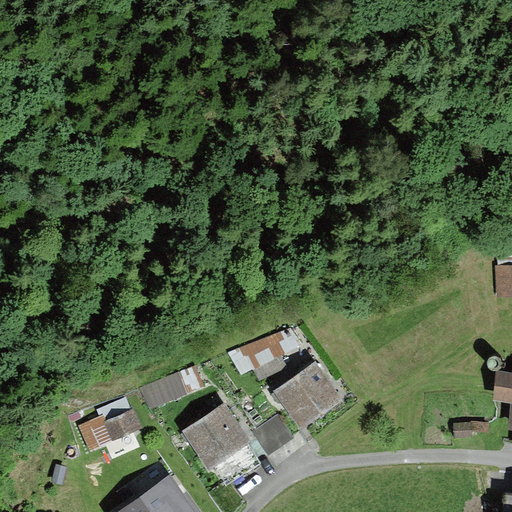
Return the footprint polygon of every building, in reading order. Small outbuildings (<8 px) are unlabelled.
[(511,267),(496,268),(497,298),(511,297),(511,267)] [(292,330),(229,354),(242,375),(301,347),(292,330)] [(315,364),(271,395),(278,404),(280,403),(299,430),(341,400),(315,364)] [(196,367),(141,386),(149,410),(204,391),(196,367)] [(511,372),(495,370),(492,403),(511,405),(508,431),(511,432),(511,372)] [(225,408),(184,434),(210,474),(214,471),(225,488),(262,464),(225,408)] [(107,423),(104,417),(80,428),(91,452),(143,429),(135,410),(107,423)] [(278,414),(253,432),(270,456),(296,438),(278,414)] [(471,424),(454,424),(454,439),(471,439),(471,424)] [(192,511),(170,480),(124,511),(192,511)]
